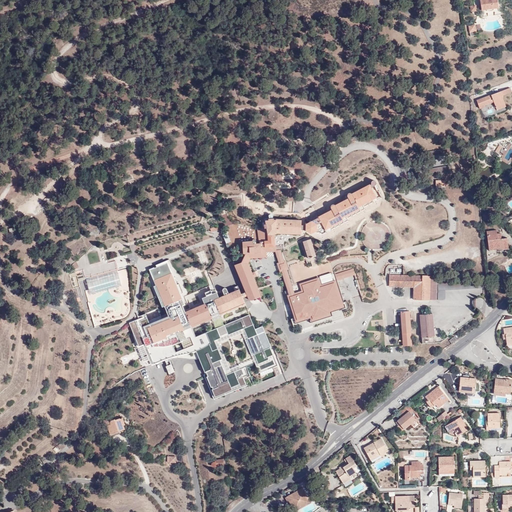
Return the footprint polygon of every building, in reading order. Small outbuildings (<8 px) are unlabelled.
[(479,0),(481,8),(486,8),(486,6),(492,6),(492,7),(498,6),(497,0),(479,0)] [(495,103),(494,104),(495,109),(504,106),(501,98),(502,95),(510,92),(509,87),(475,99),(478,107),(483,106),(483,104),(492,101),(494,100),(495,103)] [(271,121),(274,121),(276,120),(277,119),(278,118),(278,116),(278,114),(276,112),(275,111),(272,111),(271,111),(270,112),(268,113),(267,115),(268,118),(269,120),(271,121)] [(495,151),(501,154),(505,148),(499,145),(495,151)] [(427,167),(428,174),(453,172),(452,165),(427,167)] [(501,184),(508,180),(505,176),(498,180),(501,184)] [(305,226),(305,230),(306,231),(310,234),(317,231),(317,225),(321,222),(325,230),(343,221),(342,218),(359,209),(358,207),(376,198),(372,189),(372,187),(373,187),(375,185),(376,184),(376,182),(374,181),(373,181),(372,181),(371,182),(371,183),(371,184),(352,194),(351,193),(349,193),(348,194),(347,195),(349,199),(336,206),(334,204),(333,204),(331,205),(330,207),(331,209),(332,210),(305,224),(305,225),(305,226)] [(317,225),(317,231),(322,235),(349,220),(348,218),(366,209),(365,207),(377,200),(376,198),(358,207),(359,209),(342,218),(343,221),(325,230),(321,222),(317,225)] [(264,247),(275,246),(274,234),(276,234),(278,233),(300,234),(300,229),(301,225),(301,221),(276,219),(276,220),(274,220),(274,219),(268,219),(268,221),(265,221),(266,224),(264,225),(264,228),(258,229),(260,243),(256,244),(256,241),(256,240),(256,239),(255,239),(254,239),(253,239),(253,240),(252,240),(252,241),(243,242),(244,253),(260,252),(260,247),(261,247),(264,247)] [(486,231),(488,250),(502,248),(502,249),(508,249),(506,238),(500,238),(500,233),(497,233),(496,229),(486,231)] [(303,242),(308,258),(315,256),(310,240),(303,242)] [(244,254),(245,254),(250,258),(266,257),(265,252),(275,251),(275,246),(264,247),(261,247),(260,247),(260,252),(244,253),(243,253),(244,254)] [(280,251),(276,251),(279,263),(278,264),(280,271),(282,271),(288,290),(292,289),(286,270),(288,269),(286,262),(283,262),(280,251)] [(246,292),(247,295),(249,300),(260,296),(248,264),(250,258),(245,254),(241,263),(235,263),(246,292)] [(85,279),(118,269),(115,260),(114,258),(107,260),(108,263),(82,270),(83,271),(85,279)] [(220,313),(245,303),(243,297),(241,294),(238,286),(234,287),(235,291),(229,293),(227,289),(226,289),(225,289),(223,289),(223,291),(225,295),(219,298),(217,292),(216,292),(215,289),(211,290),(205,293),(207,296),(202,298),(204,304),(185,312),(183,305),(184,304),(167,261),(156,265),(157,267),(150,270),(156,285),(154,286),(162,307),(165,306),(168,313),(149,321),(146,315),(129,323),(132,330),(134,334),(136,333),(137,336),(136,336),(140,346),(145,344),(152,362),(176,352),(173,344),(181,341),(184,349),(194,345),(199,359),(206,374),(207,373),(208,376),(207,376),(211,387),(212,386),(213,388),(212,389),(215,397),(246,384),(243,377),(248,375),(245,369),(247,368),(246,366),(255,363),(259,373),(278,365),(270,348),(271,347),(262,326),(255,329),(249,315),(196,337),(192,327),(191,325),(212,316),(212,317),(220,314),(220,313)] [(335,275),(337,280),(355,275),(353,270),(335,275)] [(80,287),(78,281),(85,279),(83,271),(69,275),(73,288),(80,287)] [(292,289),(288,290),(285,292),(293,319),(291,319),(294,327),(299,325),(299,323),(309,320),(310,323),(333,316),(332,313),(342,310),(343,312),(348,309),(346,302),(344,302),(343,299),(338,299),(333,281),(337,280),(335,275),(335,273),(300,284),(302,291),(293,294),(292,289)] [(437,276),(389,275),(389,286),(413,287),(413,299),(436,300),(437,276)] [(338,299),(343,299),(337,280),(333,281),(338,299)] [(220,314),(220,315),(246,304),(245,303),(220,313),(220,314)] [(403,346),(412,346),(409,311),(400,312),(403,346)] [(421,337),(434,336),(432,314),(420,315),(421,337)] [(212,317),(212,316),(191,325),(192,327),(212,318),(212,317)] [(506,339),(506,343),(511,342),(511,327),(504,328),(504,334),(503,334),(503,339),(506,339)] [(134,334),(132,330),(132,332),(133,336),(134,339),(146,367),(165,360),(167,366),(172,364),(170,360),(170,361),(169,359),(174,359),(178,358),(183,358),(188,359),(192,359),(197,359),(199,359),(194,345),(184,349),(181,341),(173,344),(176,352),(152,362),(145,344),(140,346),(136,336),(137,336),(136,333),(134,334)] [(465,390),(479,392),(480,383),(476,382),(476,379),(461,377),(459,392),(465,392),(465,390)] [(496,379),(494,390),(501,391),(501,392),(505,393),(510,394),(511,379),(506,379),(506,380),(496,379)] [(434,393),(431,391),(425,396),(428,399),(426,401),(431,408),(433,406),(436,409),(448,399),(439,388),(435,391),(436,392),(434,393)] [(422,418),(409,403),(408,404),(412,409),(421,419),(422,418)] [(412,409),(408,404),(398,412),(401,417),(397,420),(404,429),(410,424),(414,429),(420,424),(409,411),(412,409)] [(123,425),(124,424),(122,417),(119,418),(118,415),(116,413),(115,414),(115,415),(114,416),(113,417),(112,418),(112,419),(110,420),(109,419),(106,420),(107,425),(110,433),(124,429),(123,425)] [(486,429),(496,429),(496,426),(500,426),(499,413),(488,413),(488,423),(486,423),(486,429)] [(461,417),(447,425),(450,430),(454,428),(458,435),(468,429),(461,417)] [(404,429),(397,420),(396,422),(399,426),(397,427),(401,432),(404,429)] [(450,430),(447,425),(445,426),(449,433),(454,435),(455,436),(458,435),(454,428),(450,430)] [(381,438),(373,442),(374,443),(371,445),(370,444),(363,447),(370,459),(388,450),(381,438)] [(47,454),(41,459),(45,463),(50,458),(47,454)] [(343,468),(336,473),(342,483),(350,479),(348,476),(355,472),(353,468),(356,466),(353,461),(350,456),(346,458),(348,464),(343,467),(343,468)] [(441,461),(438,461),(439,472),(449,472),(449,470),(454,470),(454,457),(441,457),(441,461)] [(335,471),(336,473),(343,468),(343,467),(348,464),(346,458),(344,460),(346,463),(338,468),(339,469),(335,471)] [(405,480),(420,480),(420,470),(423,470),(423,464),(420,464),(420,461),(411,461),(411,465),(404,465),(405,480)] [(478,474),(478,477),(485,477),(485,461),(470,461),(470,469),(473,469),(473,474),(478,474)] [(499,477),(500,475),(500,473),(507,472),(511,472),(511,468),(511,465),(511,461),(499,461),(499,465),(494,465),(495,477),(499,477)] [(289,501),(292,507),(299,509),(305,506),(307,499),(305,496),(307,495),(302,488),(285,497),(287,502),(289,501)] [(455,505),(462,506),(463,494),(449,492),(448,505),(447,505),(446,511),(450,511),(452,505),(455,505)] [(487,495),(487,493),(482,493),(482,495),(481,495),(481,499),(474,499),(474,511),(485,511),(485,508),(486,502),(486,499),(489,499),(489,495),(487,495)] [(502,510),(508,510),(508,506),(511,505),(511,494),(503,495),(503,504),(502,504),(502,510)] [(396,510),(409,510),(409,508),(414,507),(414,496),(391,496),(391,502),(395,503),(396,510)]
